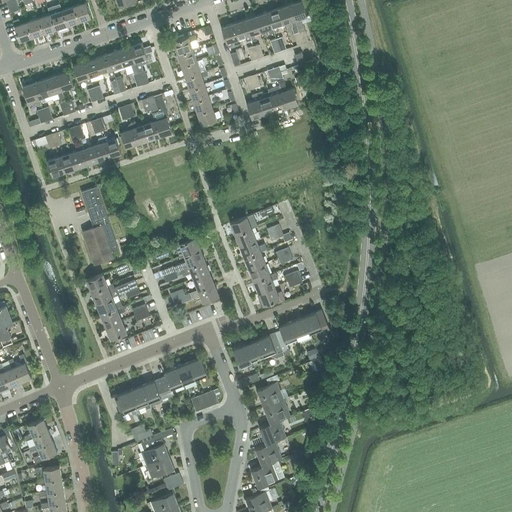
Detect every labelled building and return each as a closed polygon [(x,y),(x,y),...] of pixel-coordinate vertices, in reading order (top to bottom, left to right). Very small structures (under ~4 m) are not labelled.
[(298,31),(303,43),(309,41),(305,29),(301,17),(307,16),(302,0),(290,4),(295,20),(298,31)] [(86,2),(74,6),(79,21),(84,19),(85,20),(90,18),(90,17),(91,17),(86,2)] [(55,29),(67,25),(62,10),(60,4),(48,7),(50,14),(55,29)] [(284,23),(295,20),(290,4),(278,8),(284,23)] [(67,25),(79,21),(74,6),(62,10),(67,25)] [(267,12),(272,27),(274,31),(279,30),(277,25),(284,23),(278,8),(267,12)] [(261,31),(268,29),(269,33),(274,31),(272,27),(267,12),(256,16),(261,31)] [(43,33),(55,29),(50,14),(38,18),(43,33)] [(244,19),(249,35),(251,39),(252,39),(251,37),(255,36),(254,33),(261,31),(256,16),(244,19)] [(31,37),(43,33),(38,18),(26,21),(31,37)] [(238,38),(245,36),(246,41),(251,39),(249,35),(244,19),(233,23),(238,38)] [(19,40),(31,37),(26,21),(14,25),(19,40)] [(231,41),(238,38),(233,23),(221,27),(226,42),(227,42),(228,46),(232,44),(231,41)] [(297,45),(303,43),(298,31),(293,33),(297,45)] [(192,48),(192,47),(190,42),(196,39),(194,34),(173,41),(177,53),(192,48)] [(282,37),(276,39),(280,51),(286,49),(282,37)] [(276,39),(270,41),(274,53),(280,51),(276,39)] [(130,46),(136,62),(143,84),(149,82),(145,70),(144,70),(141,60),(147,58),(144,48),(142,42),(130,46)] [(259,44),(253,46),(257,58),(263,56),(259,44)] [(192,47),(192,48),(177,53),(181,65),(196,60),(194,53),(200,50),(198,45),(192,47)] [(143,84),(136,62),(130,46),(119,50),(124,66),(131,63),(133,68),(130,69),(132,78),(134,78),(137,86),(143,84)] [(149,46),(144,48),(147,58),(149,62),(153,61),(149,51),(151,51),(149,46)] [(253,46),(247,48),(251,60),(257,58),(253,46)] [(117,68),(124,66),(119,50),(107,54),(113,69),(115,75),(114,72),(118,70),(117,68)] [(234,66),(240,64),(236,52),(230,54),(234,66)] [(298,65),(306,63),(302,52),(295,54),(298,65)] [(115,75),(113,69),(107,54),(96,57),(101,73),(108,71),(110,76),(115,75)] [(90,77),(91,77),(101,73),(96,57),(85,61),(90,77)] [(200,72),(200,70),(196,60),(181,65),(185,77),(200,72)] [(92,82),(91,77),(90,77),(85,61),(73,65),(78,81),(85,79),(87,84),(92,82)] [(282,75),(280,66),(273,68),(286,107),(298,103),(293,87),(286,90),(284,84),(282,75)] [(200,70),(200,72),(185,77),(189,88),(204,83),(202,76),(208,74),(206,68),(200,70)] [(271,82),(277,80),(273,68),(267,70),(271,82)] [(62,90),(63,90),(74,87),(69,71),(57,75),(62,90)] [(256,74),(250,76),(255,88),(260,86),(256,74)] [(64,96),(63,90),(62,90),(57,75),(46,78),(51,94),(58,92),(59,97),(64,96)] [(116,79),(120,92),(126,90),(122,77),(122,78),(121,75),(115,76),(116,79)] [(250,76),(244,77),(248,90),(255,88),(250,76)] [(45,96),(51,94),(46,78),(34,82),(40,98),(41,103),(41,101),(46,100),(45,96)] [(116,79),(110,81),(114,94),(120,92),(116,79)] [(41,103),(40,98),(34,82),(22,86),(27,101),(26,101),(28,105),(35,103),(38,105),(41,103)] [(193,100),(208,95),(204,83),(189,88),(193,100)] [(94,87),(97,99),(103,97),(99,85),(94,87)] [(275,111),(286,107),(279,85),(267,89),(268,91),(275,111)] [(91,101),(97,99),(94,87),(87,89),(91,101)] [(275,111),(268,91),(262,93),(261,90),(256,92),(264,114),(275,111)] [(252,118),(264,114),(256,92),(251,93),(254,101),(247,103),(252,118)] [(153,95),(147,97),(152,110),(155,120),(160,136),(172,132),(164,109),(167,108),(162,94),(154,97),(153,95)] [(197,112),(212,107),(208,95),(193,100),(197,112)] [(145,112),(152,110),(147,97),(138,101),(140,108),(144,107),(145,112)] [(71,99),(65,100),(69,113),(75,111),(71,99)] [(65,100),(60,103),(64,115),(69,113),(65,100)] [(131,103),(125,105),(129,117),(135,115),(131,103)] [(125,105),(119,107),(123,119),(129,117),(125,105)] [(49,106),(43,108),(47,120),(53,118),(49,106)] [(212,107),(197,112),(201,124),(216,119),(212,107)] [(43,108),(37,110),(41,122),(47,120),(43,108)] [(103,116),(97,118),(101,131),(107,129),(103,116)] [(97,118),(91,120),(95,133),(101,131),(97,118)] [(149,139),(144,124),(137,126),(135,120),(130,121),(137,143),(149,139)] [(149,139),(160,136),(155,120),(144,124),(149,139)] [(126,147),(137,143),(130,121),(127,127),(128,129),(121,132),(126,147)] [(74,126),(78,138),(84,136),(80,124),(74,126)] [(72,140),(78,138),(74,126),(68,128),(72,140)] [(57,132),(51,133),(55,146),(61,144),(57,132)] [(51,133),(45,135),(49,148),(55,146),(51,133)] [(108,134),(103,136),(110,157),(121,153),(116,138),(110,140),(108,134)] [(103,136),(98,137),(100,143),(93,145),(98,160),(110,157),(103,136)] [(76,145),(77,150),(70,153),(75,168),(87,164),(82,149),(80,143),(76,145)] [(98,160),(93,145),(87,147),(86,145),(82,143),(80,143),(82,149),(87,164),(98,160)] [(64,172),(75,168),(70,153),(59,156),(64,172)] [(52,176),(64,172),(59,156),(47,160),(52,176)] [(94,227),(102,224),(112,252),(119,250),(97,186),(81,191),(94,227)] [(262,217),(274,212),(272,206),(260,211),(262,217)] [(235,234),(251,228),(258,225),(253,213),(231,222),(235,234)] [(279,223),(267,228),(269,234),(281,229),(279,223)] [(102,224),(94,227),(83,231),(94,264),(114,257),(112,252),(102,224)] [(240,246),(256,239),(251,228),(235,234),(240,246)] [(281,229),(269,234),(271,240),(283,235),(281,229)] [(195,236),(179,243),(174,245),(175,248),(177,249),(180,256),(184,254),(184,255),(200,248),(195,236)] [(265,242),(258,245),(256,239),(240,246),(245,257),(261,251),(267,248),(265,242)] [(288,247),(276,251),(278,257),(290,252),(288,247)] [(157,259),(169,254),(166,248),(154,253),(157,259)] [(181,269),(205,260),(200,248),(184,255),(186,260),(161,270),(163,276),(176,271),(175,270),(181,268),(181,269)] [(249,269),(265,263),(261,251),(245,257),(249,269)] [(290,252),(278,257),(281,263),(293,258),(290,252)] [(136,260),(128,263),(116,268),(118,274),(133,268),(135,273),(141,271),(136,260)] [(205,260),(181,269),(183,275),(191,272),(193,278),(209,271),(205,260)] [(270,274),(265,263),(249,269),(254,280),(270,274)] [(297,270),(285,275),(288,280),(300,276),(297,270)] [(176,271),(163,276),(166,282),(178,277),(176,271)] [(198,289),(214,283),(209,271),(193,278),(198,289)] [(270,274),(254,280),(259,292),(274,286),(272,279),(278,277),(276,271),(270,274)] [(108,278),(105,279),(103,273),(87,280),(92,291),(112,283),(112,282),(111,283),(108,278)] [(300,276),(288,280),(290,286),(302,281),(300,276)] [(96,303),(112,297),(125,291),(137,286),(135,279),(115,287),(113,283),(112,283),(92,291),(96,303)] [(185,295),(173,299),(175,305),(187,301),(200,295),(203,301),(219,295),(214,283),(198,289),(185,294),(185,295)] [(138,286),(125,291),(128,297),(140,292),(138,286)] [(263,304),(276,299),(277,302),(284,299),(281,290),(277,291),(274,286),(259,292),(263,304)] [(182,289),(170,294),(173,299),(185,295),(185,294),(182,289)] [(117,308),(122,306),(120,301),(115,303),(112,297),(96,303),(101,315),(117,308)] [(135,314),(147,310),(145,304),(132,309),(135,314)] [(0,327),(0,335),(2,340),(4,345),(12,342),(11,337),(6,326),(13,323),(6,305),(0,306),(0,322),(1,327),(0,327)] [(106,326),(122,320),(119,313),(125,311),(123,306),(122,306),(117,308),(101,315),(106,326)] [(303,316),(310,332),(322,328),(323,330),(329,328),(322,309),(316,311),(303,316)] [(147,310),(135,314),(137,320),(149,315),(147,310)] [(298,337),(310,332),(303,316),(291,321),(298,337)] [(122,320),(106,326),(111,338),(126,332),(122,320)] [(286,342),(298,337),(291,321),(279,326),(280,330),(275,332),(282,351),(289,348),(286,342)] [(282,351),(275,332),(257,339),(265,358),(271,356),(277,358),(284,355),(282,351)] [(256,358),(264,355),(257,339),(245,343),(252,360),(254,365),(258,363),(256,358)] [(239,365),(246,362),(248,367),(254,365),(252,360),(245,343),(232,348),(239,365)] [(14,367),(20,382),(32,377),(26,362),(27,362),(24,354),(19,356),(23,364),(16,366),(14,367)] [(188,362),(195,378),(207,373),(201,357),(188,362)] [(4,371),(3,372),(9,386),(20,382),(14,367),(16,366),(12,359),(8,360),(11,368),(4,371)] [(183,383),(195,378),(188,362),(176,367),(183,383)] [(0,390),(9,386),(3,372),(4,371),(1,363),(0,363),(0,390)] [(171,388),(183,383),(176,367),(164,371),(166,376),(160,378),(168,397),(174,394),(171,388)] [(247,384),(259,379),(257,373),(244,378),(247,384)] [(172,407),(168,397),(160,378),(155,380),(154,380),(142,384),(149,401),(151,406),(163,401),(166,403),(168,409),(172,407)] [(263,406),(283,398),(276,381),(256,389),(263,406)] [(151,406),(149,401),(142,384),(130,389),(137,406),(144,403),(146,408),(151,406)] [(139,410),(137,406),(130,389),(117,394),(124,411),(132,408),(134,412),(139,410)] [(207,392),(213,405),(219,402),(217,396),(214,389),(207,392)] [(207,407),(213,405),(207,392),(202,394),(207,407)] [(202,394),(197,396),(202,409),(207,407),(202,394)] [(197,396),(191,398),(196,411),(202,409),(197,396)] [(270,423),(279,419),(290,415),(283,398),(263,406),(270,423)] [(33,436),(33,435),(48,429),(43,418),(28,424),(32,432),(24,435),(26,440),(34,437),(33,436)] [(286,436),(285,435),(279,419),(270,423),(259,427),(266,444),(275,441),(286,436)] [(144,424),(132,429),(134,435),(147,430),(144,424)] [(146,464),(169,455),(164,442),(163,442),(161,438),(174,433),(172,427),(153,434),(154,437),(141,442),(144,450),(141,451),(146,464)] [(147,430),(134,435),(137,441),(153,434),(151,428),(147,430)] [(53,441),(48,429),(33,435),(37,444),(29,447),(31,451),(38,448),(38,447),(53,441)] [(0,433),(0,452),(4,463),(10,460),(5,450),(11,447),(12,450),(17,448),(13,437),(8,439),(5,433),(4,434),(3,432),(0,433)] [(38,448),(40,455),(33,457),(35,462),(43,459),(42,457),(57,451),(53,441),(38,447),(38,448)] [(262,465),(270,462),(282,457),(275,441),(266,444),(255,448),(262,465)] [(169,455),(146,464),(151,478),(174,468),(169,455)] [(270,462),(262,465),(251,470),(258,487),(277,479),(270,462)] [(44,466),(35,468),(36,472),(45,471),(46,478),(46,480),(62,477),(60,465),(44,468),(44,466)] [(14,470),(3,474),(5,480),(16,476),(14,470)] [(167,483),(181,477),(179,472),(164,478),(167,483)] [(46,478),(37,479),(38,484),(47,483),(48,490),(48,492),(64,489),(62,477),(46,480),(46,478)] [(181,477),(167,483),(169,489),(184,483),(181,477)] [(48,490),(39,491),(40,496),(48,494),(50,501),(50,504),(66,501),(64,489),(48,492),(48,490)] [(261,511),(272,508),(272,506),(265,490),(245,498),(245,499),(246,499),(251,511),(260,511),(261,511)] [(154,511),(161,511),(179,505),(173,492),(150,501),(154,511)] [(0,511),(2,511),(1,509),(9,506),(7,501),(0,503),(0,511)] [(50,501),(41,503),(42,508),(50,506),(51,511),(67,511),(66,501),(50,504),(50,501)]
